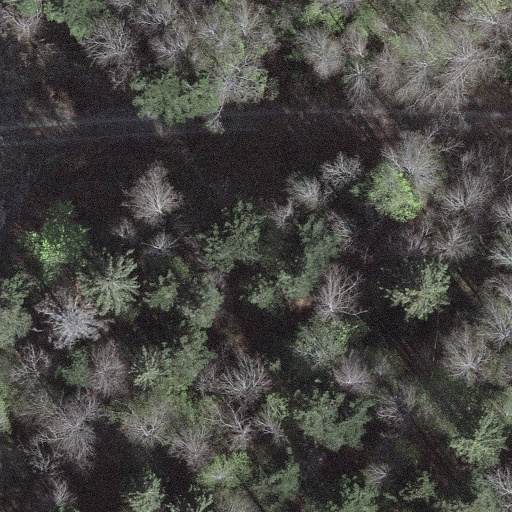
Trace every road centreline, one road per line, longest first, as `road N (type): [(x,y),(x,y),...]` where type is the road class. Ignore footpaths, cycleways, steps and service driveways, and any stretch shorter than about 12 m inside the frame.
road 1 (track): [(18,511),(511,143)]
road 2 (track): [(0,137),(343,119),(511,127)]
